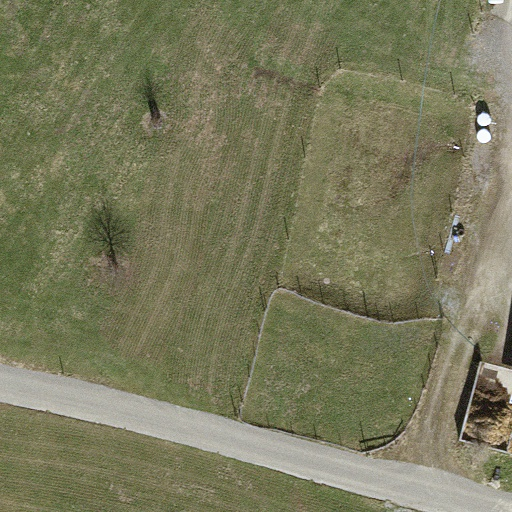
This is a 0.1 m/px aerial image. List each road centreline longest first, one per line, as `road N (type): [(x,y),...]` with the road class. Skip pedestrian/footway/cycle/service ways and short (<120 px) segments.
road 1 (track): [(486,511),(0,379)]
road 2 (track): [(420,493),(511,193)]
